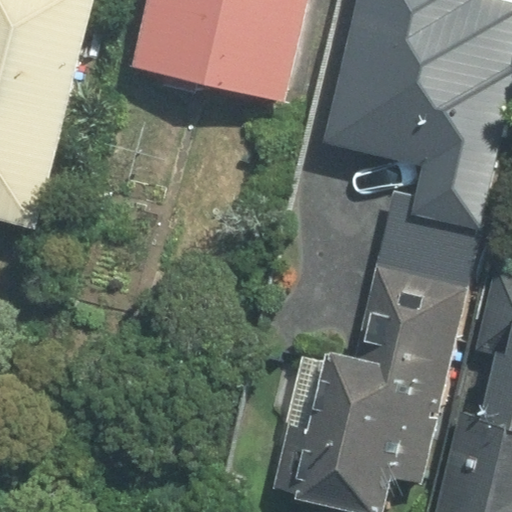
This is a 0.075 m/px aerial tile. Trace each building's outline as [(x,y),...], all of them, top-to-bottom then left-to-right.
[(108,0),(0,0),(0,212),(49,225),(108,0)] [(160,0),(145,64),(293,99),(316,0),(160,0)] [(364,0),(333,140),(432,162),(421,211),(488,226),(511,118),(511,1),(506,0),(364,0)] [(511,511),(511,263),(500,260),(479,348),(509,355),(494,417),(467,411),(443,511),(511,511)] [(311,348),(277,487),(381,511),(395,511),(404,476),(429,482),(476,284),(383,262),(360,360),(311,348)]
